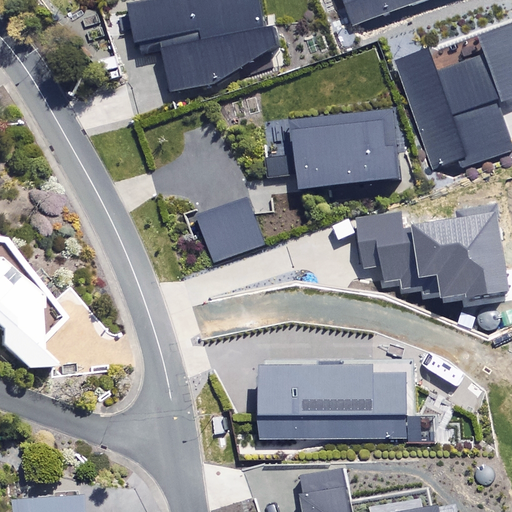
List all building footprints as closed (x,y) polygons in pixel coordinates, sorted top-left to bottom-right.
[(163,47),(172,90),(214,84),(277,40),(273,22),(264,24),(258,0),(131,0),(124,1),(133,45),(200,31),(202,39),(163,47)] [(343,0),(353,26),(422,0),(343,0)] [(393,60),(434,168),(459,159),(462,167),(511,147),(511,135),(499,103),(511,98),(511,21),(477,35),(484,54),(437,72),(428,47),(393,60)] [(405,179),(398,111),(295,122),(302,190),(405,179)] [(265,248),(250,201),(201,217),(216,263),(265,248)] [(422,295),(440,292),(441,292),(442,297),(464,294),(465,298),(511,291),(498,205),(458,211),(459,217),(403,226),(400,210),(356,217),(363,266),(378,264),(381,281),(402,278),(404,289),(421,286),(422,295)] [(49,368),(54,363),(38,347),(63,319),(3,242),(0,241),(0,347),(21,370),(49,368)] [(258,439),(408,437),(407,372),(373,373),(372,364),(257,365),(258,439)] [(441,511),(440,503),(422,507),(419,496),(369,507),(369,511),(353,511),(344,468),(301,477),(304,492),(299,493),(302,511),(441,511)] [(90,511),(89,496),(18,499),(18,511),(90,511)]
